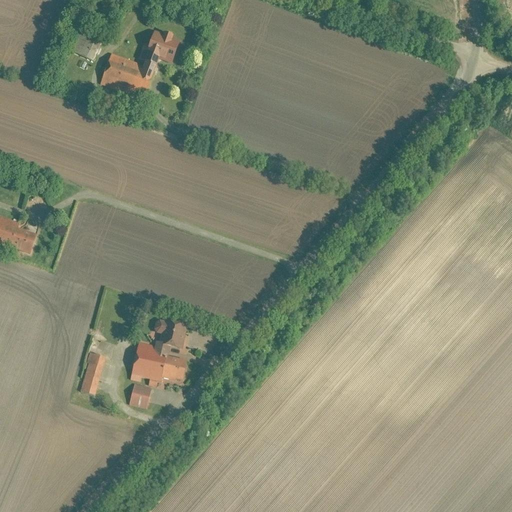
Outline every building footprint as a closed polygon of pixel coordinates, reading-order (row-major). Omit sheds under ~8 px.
[(156,36),(149,54),(147,60),(159,64),(172,69),(181,45),(156,36)] [(75,57),(93,65),(101,47),(84,39),(75,57)] [(113,58),(102,86),(145,103),(159,64),(147,60),(149,54),(143,52),(137,67),(113,58)] [(37,240),(18,233),(20,226),(0,218),(0,252),(9,256),(11,252),(30,259),(37,240)] [(171,349),(170,353),(180,356),(186,331),(166,326),(165,328),(158,326),(155,327),(153,333),(156,338),(161,339),(159,346),(171,349)] [(158,384),(161,385),(162,382),(174,385),(175,384),(183,385),(187,365),(168,361),(170,353),(171,349),(159,346),(156,345),(155,349),(139,346),(131,383),(141,385),(142,381),(149,382),(148,389),(156,390),(158,384)] [(85,366),(88,367),(80,394),(94,398),(106,360),(89,355),(85,366)] [(152,391),(134,387),(129,408),(147,413),(149,404),(152,391)]
